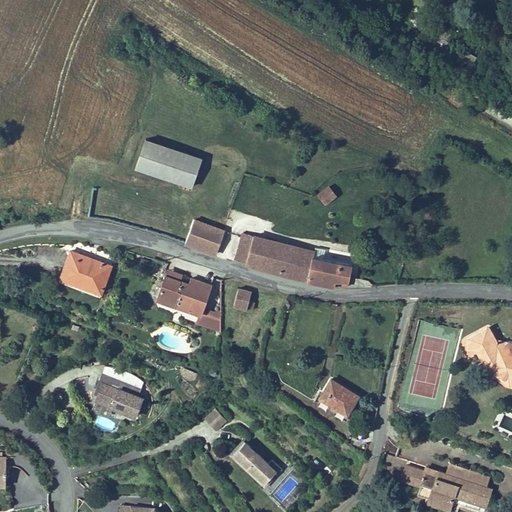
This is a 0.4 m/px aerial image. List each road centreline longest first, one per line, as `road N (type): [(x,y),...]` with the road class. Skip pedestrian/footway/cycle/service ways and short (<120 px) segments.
road 1 (residential): [(0,237),(98,231),(298,290),(408,292)]
road 2 (residential): [(337,511),(373,463),(408,292)]
road 3 (track): [(298,0),(472,98)]
road 4 (residential): [(0,414),(48,446),(65,483),(64,511)]
